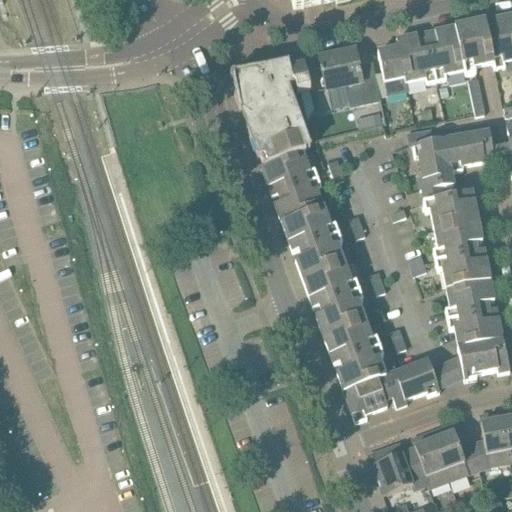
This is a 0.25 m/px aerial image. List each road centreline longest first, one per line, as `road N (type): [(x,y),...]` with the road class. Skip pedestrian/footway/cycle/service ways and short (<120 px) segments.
road 1 (residential): [(339,449),(186,52)]
road 2 (residential): [(454,410),(350,136),(390,128)]
road 3 (tertiary): [(253,8),(311,31),(481,0)]
road 4 (tertiary): [(1,71),(113,77),(186,52)]
road 5 (tertiary): [(172,36),(112,57),(1,71)]
road 6 (residential): [(339,449),(454,410)]
